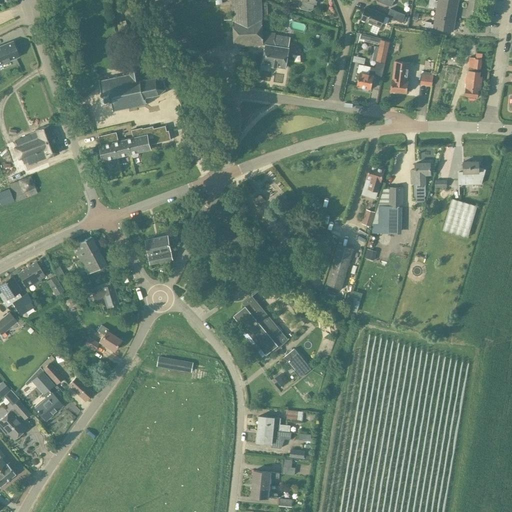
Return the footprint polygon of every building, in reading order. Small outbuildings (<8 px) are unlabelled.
[(264,45),(263,32),(262,18),(268,18),(267,2),(261,3),(261,0),(231,0),(235,46),(264,45)] [(301,8),(304,9),(310,10),(313,9),(314,3),(316,4),(317,0),(300,0),(301,0),(300,6),(301,8)] [(436,16),(456,20),(458,8),(429,3),(428,7),(434,8),(434,7),(438,8),(436,16)] [(381,27),(386,15),(366,7),(361,19),(381,27)] [(387,16),(402,23),(405,15),(390,9),(387,16)] [(434,28),(453,32),(456,20),(436,16),(435,24),(431,24),(431,22),(426,22),(425,26),(434,28)] [(276,33),(263,32),(264,45),(266,45),(263,64),(286,67),(290,42),(286,41),(286,37),(276,35),(276,33)] [(390,41),(381,39),(376,61),(385,63),(389,46),(390,41)] [(0,63),(18,56),(12,42),(0,46),(0,63)] [(481,69),(482,60),(482,59),(482,54),(476,53),(475,58),(470,57),(468,67),(481,69)] [(394,61),(392,81),(391,91),(407,93),(411,63),(394,61)] [(357,73),(360,73),(357,86),(363,87),(363,89),(368,91),(370,88),(371,89),(374,75),(369,74),(370,67),(359,64),(357,73)] [(155,74),(155,77),(149,78),(149,76),(148,76),(148,78),(142,79),(140,67),(129,69),(130,75),(124,76),(124,74),(122,75),(123,76),(117,77),(117,76),(115,76),(116,78),(110,79),(109,77),(108,78),(108,79),(101,81),(99,80),(98,81),(100,82),(102,91),(101,91),(100,92),(103,93),(104,99),(102,102),(103,103),(105,100),(107,100),(108,101),(110,102),(112,101),(113,109),(112,111),(113,111),(114,110),(145,104),(147,105),(148,104),(146,103),(145,99),(146,98),(146,96),(152,95),(152,97),(154,97),(153,95),(159,93),(159,96),(161,95),(161,94),(165,88),(167,89),(168,88),(165,87),(164,80),(166,79),(165,78),(163,80),(157,77),(156,74),(155,74)] [(482,77),(480,77),(480,72),(468,70),(465,95),(469,95),(469,98),(475,98),(475,96),(477,97),(478,90),(480,90),(482,77)] [(420,85),(432,86),(434,75),(422,73),(420,85)] [(29,165),(58,153),(48,125),(35,130),(36,132),(16,140),(24,163),(28,162),(29,165)] [(146,129),(150,146),(171,141),(169,132),(167,132),(165,127),(154,130),(153,127),(146,129)] [(132,156),(134,158),(137,157),(138,155),(138,153),(139,152),(142,152),(151,149),(150,146),(146,129),(142,130),(142,128),(137,130),(132,131),(133,138),(126,140),(130,154),(131,154),(132,156)] [(113,143),(116,158),(130,154),(126,140),(119,142),(117,133),(108,135),(110,143),(113,143)] [(100,146),(103,161),(116,158),(113,143),(110,143),(108,135),(99,137),(101,145),(100,146)] [(481,184),(486,169),(479,168),(479,161),(463,162),(464,173),(458,173),(458,185),(481,184)] [(415,163),(415,170),(411,170),(411,184),(415,184),(426,184),(426,174),(431,174),(430,163),(415,163)] [(366,178),(371,180),(369,189),(377,191),(379,182),(380,182),(384,168),(370,164),(366,178)] [(37,194),(35,187),(35,186),(31,176),(30,175),(29,175),(18,180),(18,181),(9,184),(16,201),(17,201),(17,202),(37,194)] [(435,180),(435,193),(446,193),(446,187),(447,187),(447,180),(435,180)] [(389,187),(389,206),(379,206),(378,227),(397,227),(397,207),(403,208),(403,187),(389,187)] [(14,201),(9,189),(0,192),(0,204),(1,206),(14,201)] [(266,201),(260,194),(253,200),(259,206),(266,201)] [(478,206),(452,198),(443,230),(468,238),(478,206)] [(363,223),(371,226),(375,212),(367,210),(363,223)] [(173,259),(170,245),(168,239),(168,235),(156,238),(145,240),(150,265),(172,260),(173,259)] [(87,274),(105,264),(91,236),(73,246),(87,274)] [(352,249),(337,244),(325,283),(341,288),(352,249)] [(365,258),(374,261),(376,255),(367,252),(365,258)] [(44,276),(42,272),(47,269),(40,259),(36,262),(36,261),(18,273),(26,287),(34,283),(36,285),(42,281),(40,278),(44,276)] [(46,281),(55,295),(64,290),(54,276),(46,281)] [(20,315),(35,306),(27,293),(21,297),(18,292),(20,290),(11,277),(0,284),(0,288),(5,296),(1,298),(6,307),(13,303),(20,315)] [(197,282),(190,278),(185,287),(192,291),(197,282)] [(81,291),(92,286),(89,280),(84,283),(82,280),(76,283),(81,291)] [(271,282),(305,323),(308,320),(275,280),(271,282)] [(106,307),(118,304),(112,285),(91,291),(93,299),(103,296),(106,307)] [(287,340),(289,339),(282,331),(283,330),(278,325),(258,302),(259,302),(256,299),(253,296),(254,295),(253,294),(243,302),(246,306),(234,315),(266,355),(278,345),(286,355),(294,348),(287,340)] [(9,312),(0,319),(0,333),(1,335),(11,327),(13,329),(18,325),(19,326),(23,322),(20,318),(18,320),(15,316),(14,317),(9,312)] [(113,350),(120,339),(106,330),(107,329),(101,325),(97,330),(104,334),(99,341),(113,350)] [(99,343),(88,336),(84,344),(94,350),(99,343)] [(286,355),(283,357),(300,377),(311,369),(294,348),(286,355)] [(64,378),(50,362),(54,358),(51,355),(39,366),(42,369),(56,384),(64,378)] [(175,360),(159,357),(157,366),(174,369),(192,372),(193,363),(175,360)] [(37,379),(47,389),(41,394),(45,399),(34,408),(45,421),(62,406),(49,391),(55,386),(44,373),(45,372),(39,367),(36,370),(41,375),(37,379)] [(85,400),(92,392),(75,376),(68,384),(85,400)] [(4,381),(0,383),(0,393),(1,395),(10,388),(4,381)] [(23,420),(29,414),(17,401),(11,406),(14,409),(10,413),(9,412),(0,420),(0,427),(5,434),(6,432),(13,439),(24,430),(18,422),(22,418),(23,420)] [(303,412),(288,410),(287,420),(302,422),(303,412)] [(259,415),(258,428),(290,431),(290,425),(281,424),(281,418),(274,418),(275,417),(259,415)] [(258,428),(257,441),(271,443),(271,447),(281,448),(282,439),(291,439),(291,432),(290,432),(290,431),(258,428)] [(290,457),(304,459),(305,451),(291,449),(290,457)] [(0,485),(15,474),(7,464),(8,463),(0,453),(0,485)] [(283,459),(282,474),(295,475),(295,468),(292,467),(292,460),(283,459)] [(271,472),(254,470),(253,483),(270,484),(271,477),(279,478),(279,473),(271,472)] [(278,493),(269,492),(270,484),(253,483),(252,496),(268,497),(268,498),(277,499),(278,493)] [(279,506),(292,507),(292,500),(280,498),(279,506)]
